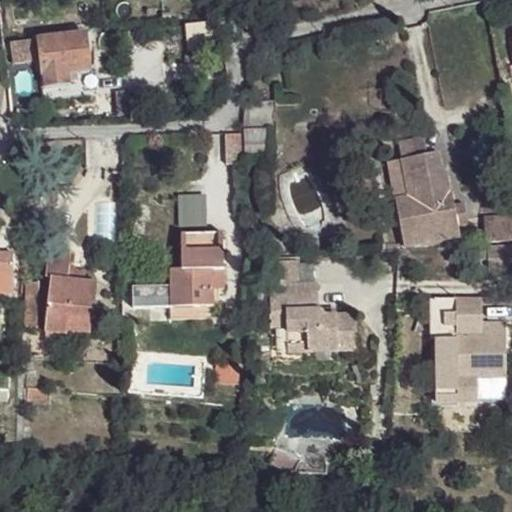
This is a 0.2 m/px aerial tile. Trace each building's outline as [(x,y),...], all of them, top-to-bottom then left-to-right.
[(220,20),(190,23),(191,30),(222,27),(220,20)] [(222,27),(191,30),(193,49),(225,44),(222,27)] [(86,33),(40,37),(44,84),(78,80),(78,68),(90,67),(86,33)] [(33,38),(11,41),(13,51),(34,49),(33,38)] [(277,101),(248,102),(245,131),(278,130),(277,101)] [(278,130),(245,131),(244,135),(246,164),(277,159),(278,130)] [(241,136),(226,136),(228,164),(241,164),(241,136)] [(428,138),(403,142),(405,158),(431,153),(428,138)] [(405,158),(392,159),(405,243),(462,234),(460,224),(458,207),(455,192),(452,192),(448,171),(445,172),(441,152),(431,153),(405,158)] [(205,225),(205,193),(178,193),(178,225),(205,225)] [(466,205),(458,207),(460,224),(470,223),(466,205)] [(502,224),(486,224),(487,241),(511,239),(511,215),(503,217),(502,224)] [(221,232),(180,232),(181,267),(213,268),(222,268),(221,232)] [(510,247),(510,246),(489,247),(491,270),(511,270),(511,266),(511,263),(510,247)] [(114,260),(124,260),(124,248),(114,249),(114,260)] [(69,252),(49,251),(46,275),(50,276),(47,326),(91,328),(93,313),(97,313),(98,280),(69,278),(69,252)] [(13,252),(0,252),(0,292),(12,293),(13,252)] [(136,264),(131,261),(126,262),(124,267),(125,272),(131,274),(136,272),(136,264)] [(466,276),(481,275),(480,262),(465,263),(466,276)] [(181,267),(168,267),(168,305),(213,305),(214,288),(213,268),(181,267)] [(222,268),(213,268),(214,288),(221,288),(222,268)] [(163,284),(130,283),(132,305),(164,305),(163,284)] [(318,286),(287,285),(287,312),(274,313),(271,315),(269,320),(269,330),(286,330),(288,354),(338,352),(358,352),(356,316),(338,316),(326,317),(319,309),(318,286)] [(39,288),(23,289),(23,330),(40,331),(39,288)] [(483,300),(435,300),(436,404),(511,403),(511,377),(508,377),(506,326),(483,324),(483,300)] [(338,308),(319,309),(326,317),(338,316),(338,308)] [(286,330),(269,330),(267,364),(337,362),(338,352),(288,354),(286,330)] [(239,366),(218,364),(216,378),(238,382),(239,366)] [(9,391),(0,390),(0,403),(8,404),(9,391)]
